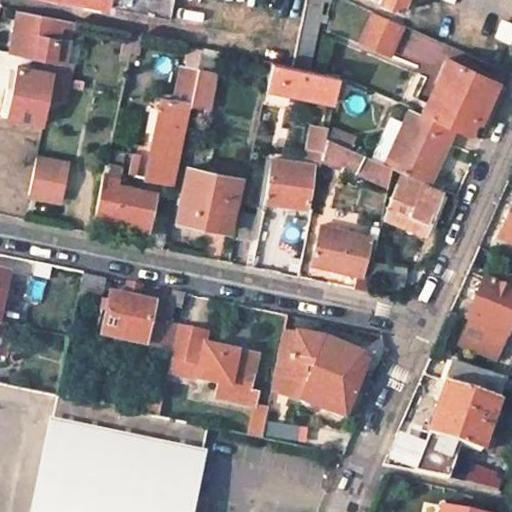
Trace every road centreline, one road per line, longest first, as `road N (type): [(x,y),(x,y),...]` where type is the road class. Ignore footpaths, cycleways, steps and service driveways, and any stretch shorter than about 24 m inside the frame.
road 1 (unclassified): [(0,236),(426,323)]
road 2 (unclassified): [(511,121),(426,323)]
road 3 (unclassified): [(426,323),(364,467)]
